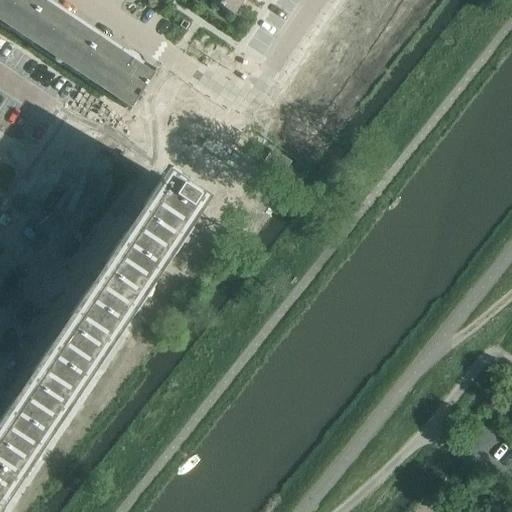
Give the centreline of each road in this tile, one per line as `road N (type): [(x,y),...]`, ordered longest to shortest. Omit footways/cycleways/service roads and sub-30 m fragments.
road 1 (unclassified): [(305,511),(511,254)]
road 2 (residential): [(315,0),(240,107),(82,0)]
road 3 (unknown): [(0,348),(21,361),(120,220)]
road 4 (residential): [(76,133),(71,163),(0,274)]
